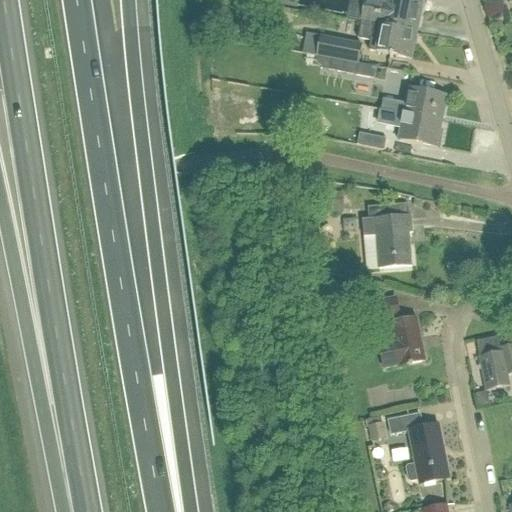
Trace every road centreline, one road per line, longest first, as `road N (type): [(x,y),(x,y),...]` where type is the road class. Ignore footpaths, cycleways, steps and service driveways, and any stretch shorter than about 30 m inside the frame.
road 1 (motorway): [(166,511),(78,0)]
road 2 (motorway): [(1,0),(87,511)]
road 3 (motorway): [(174,511),(129,0)]
road 4 (motorway): [(0,204),(21,309),(82,511)]
road 5 (residential): [(490,511),(460,337),(479,304),(511,282)]
road 6 (residential): [(511,147),(471,0)]
